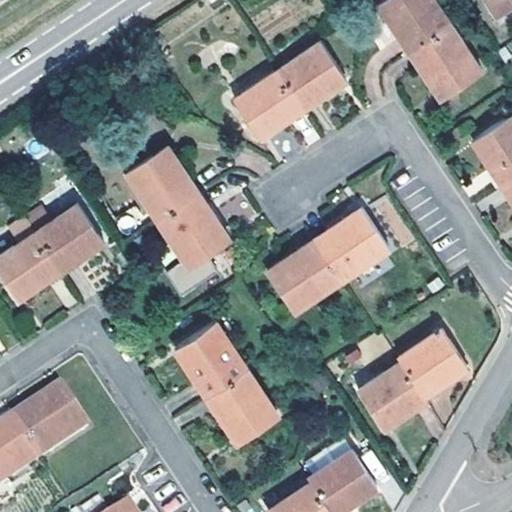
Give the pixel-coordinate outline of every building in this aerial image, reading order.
[(409,50),(450,22),(435,0),(381,0),(371,7),(381,21),(387,18),(409,50)] [(511,0),(485,0),(496,15),(511,4),(511,0)] [(450,22),(409,50),(441,97),(483,70),(450,22)] [(321,40),(276,69),(302,108),(346,79),(321,40)] [(260,136),(302,108),(276,69),(234,97),(260,136)] [(471,139),(500,181),(511,173),(511,117),(510,114),(471,139)] [(125,170),(157,218),(197,191),(165,144),(125,170)] [(511,173),(500,181),(511,200),(511,173)] [(229,239),(197,191),(157,218),(189,265),(229,239)] [(246,195),(220,205),(230,229),(256,219),(246,195)] [(79,202),(36,231),(61,269),(105,240),(79,202)] [(314,238),(340,278),(389,246),(363,206),(314,238)] [(0,271),(17,297),(61,269),(36,231),(0,254),(0,271)] [(314,238),(266,269),(293,309),(340,278),(314,238)] [(173,346),(206,395),(247,366),(215,319),(173,346)] [(442,325),(397,355),(401,360),(424,393),(467,365),(442,325)] [(424,393),(401,360),(358,389),(382,427),(426,397),(424,393)] [(279,414),(247,366),(206,395),(238,442),(279,414)] [(61,384),(14,415),(41,456),(88,424),(61,384)] [(0,483),(41,456),(14,415),(0,424),(0,483)] [(352,446),(308,475),(311,479),(332,511),(337,511),(378,485),(352,446)] [(270,511),(332,511),(311,479),(267,507),(270,511)] [(134,511),(127,500),(108,511),(134,511)]
